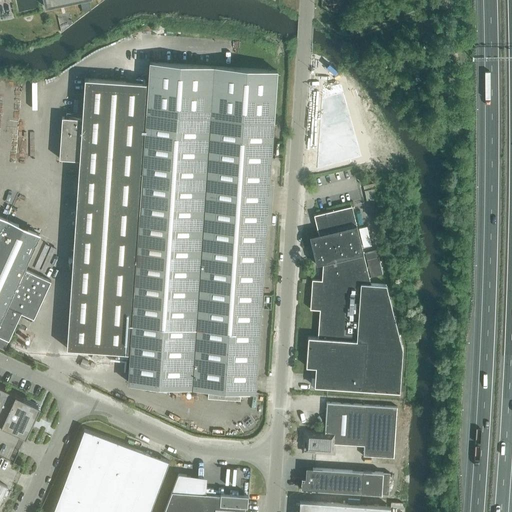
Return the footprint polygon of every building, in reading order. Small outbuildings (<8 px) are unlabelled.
[(88,1),(81,2),(82,10),(90,9),(88,1)] [(150,60),(149,81),(84,77),(82,115),(62,115),(59,157),(79,158),(66,348),(130,352),(128,382),(208,388),(208,398),(240,400),(241,390),(255,391),(277,69),(150,60)] [(341,84),(322,89),(317,169),(361,156),(341,84)] [(315,367),(315,373),(314,386),(399,392),(402,349),(386,284),(370,283),(352,206),(314,215),(318,234),(309,236),(316,264),(323,263),(322,280),(312,279),(310,309),(320,309),(318,337),(308,337),(306,366),(315,367)] [(0,347),(4,349),(21,312),(33,318),(42,299),(42,300),(51,279),(23,268),(39,234),(0,215),(0,347)] [(368,226),(359,228),(362,246),(371,244),(368,226)] [(86,368),(89,361),(83,358),(79,365),(86,368)] [(0,386),(0,424),(25,437),(31,426),(28,424),(37,404),(0,386)] [(334,453),(334,443),(363,445),(363,455),(394,457),(397,406),(326,402),(324,432),(304,430),(303,451),(334,453)] [(149,511),(169,461),(84,429),(52,511),(149,511)] [(306,467),(305,475),(305,478),(301,477),(300,489),(389,494),(390,472),(306,467)] [(246,511),(247,507),(248,495),(220,493),(220,494),(210,493),(212,474),(180,470),(163,511),(246,511)] [(300,501),(298,511),(389,511),(390,507),(300,501)]
